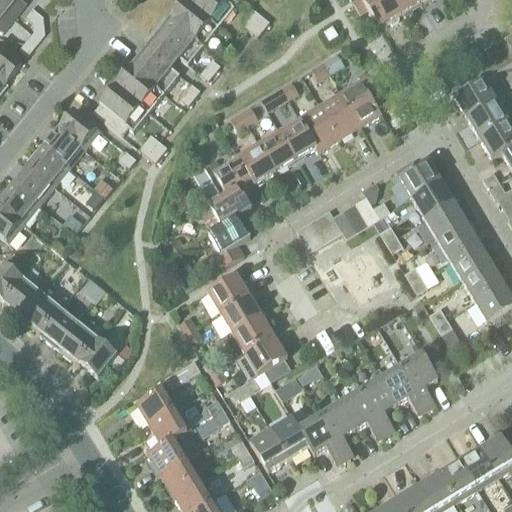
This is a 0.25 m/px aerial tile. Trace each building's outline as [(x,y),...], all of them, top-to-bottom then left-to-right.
[(24,10),(11,0),(0,0),(0,36),(1,38),(24,10)] [(187,0),(153,43),(179,65),(187,71),(233,14),(228,10),(235,1),(235,0),(187,0)] [(365,0),(352,8),(360,20),(368,15),(379,33),(387,29),(392,30),(399,26),(400,21),(386,0),(365,0)] [(414,0),(386,0),(400,21),(401,21),(406,22),(413,18),(413,13),(420,9),(414,0)] [(414,0),(420,9),(434,0),(414,0)] [(26,44),(34,50),(42,39),(41,23),(31,13),(24,22),(32,28),(32,37),(26,44)] [(252,14),(240,29),(256,42),(268,27),(252,14)] [(329,45),(338,40),(332,31),(324,36),(329,45)] [(511,67),(511,55),(504,43),(492,50),(506,72),(511,67)] [(34,50),(26,44),(18,54),(25,61),(34,50)] [(506,72),(492,50),(481,57),(494,79),(506,72)] [(144,53),(93,117),(122,141),(128,134),(133,138),(179,81),(171,75),(144,53)] [(0,54),(0,86),(3,89),(18,69),(0,54)] [(494,79),(481,57),(470,64),(483,85),(494,79)] [(211,65),(199,80),(207,87),(219,72),(211,65)] [(312,75),(319,86),(330,80),(323,68),(312,75)] [(339,98),(360,133),(382,120),(369,99),(375,95),(364,77),(357,81),(360,86),(339,98)] [(496,106),(483,85),(454,103),(467,124),(496,106)] [(290,87),(279,93),(287,106),(298,99),(290,87)] [(179,106),(187,113),(199,98),(190,91),(179,106)] [(287,106),(279,93),(269,100),(277,112),(287,106)] [(339,98),(319,111),(339,145),(360,133),(339,98)] [(496,106),(467,124),(479,145),(509,127),(496,106)] [(319,111),(298,123),(316,152),(316,153),(319,158),(339,145),(319,111)] [(239,118),(247,131),(257,125),(249,112),(239,118)] [(56,132),(85,155),(100,137),(74,116),(59,134),(57,132),(56,132)] [(247,131),(239,118),(229,124),(236,137),(247,131)] [(316,152),(298,123),(277,135),(295,166),(316,153),(316,152)] [(511,124),(509,127),(479,145),(492,166),(501,160),(511,152),(511,124)] [(56,132),(41,151),(69,174),(85,155),(56,132)] [(277,135),(257,148),(275,178),(295,166),(277,135)] [(150,142),(139,156),(155,169),(167,155),(150,142)] [(275,178),(257,148),(237,160),(240,165),(252,186),(251,186),(254,190),(275,178)] [(69,174),(41,151),(26,170),(54,193),(69,174)] [(511,152),(501,160),(502,160),(511,175),(511,152)] [(136,165),(125,157),(118,166),(129,174),(136,165)] [(252,186),(240,165),(221,176),(216,167),(205,174),(222,203),(237,193),(238,194),(251,186),(252,186)] [(412,204),(441,187),(428,166),(399,184),(412,204)] [(54,193),(26,170),(10,188),(39,212),(54,193)] [(489,195),(500,189),(493,178),(483,184),(489,195)] [(105,186),(97,196),(106,203),(113,193),(105,186)] [(441,187),(412,204),(424,225),(454,207),(441,187)] [(10,188),(0,201),(0,210),(24,230),(39,212),(10,188)] [(505,199),(500,189),(489,195),(495,205),(505,199)] [(237,193),(222,203),(209,211),(198,217),(211,238),(221,232),(238,221),(238,222),(244,218),(250,214),(238,194),(237,193)] [(366,204),(354,211),(367,232),(378,226),(373,215),(366,204)] [(454,207),(424,225),(437,246),(466,228),(454,207)] [(373,215),(378,226),(390,219),(383,209),(373,215)] [(24,230),(0,210),(0,242),(9,249),(24,230)] [(354,211),(343,217),(356,239),(367,232),(354,211)] [(343,217),(333,223),(342,238),(346,245),(356,239),(343,217)] [(342,238),(333,223),(330,218),(318,225),(330,245),(342,238)] [(83,229),(70,219),(63,228),(75,238),(83,229)] [(238,221),(221,232),(208,240),(221,261),(215,264),(221,275),(243,262),(237,251),(251,243),(238,222),(238,221)] [(330,245),(318,225),(307,231),(319,252),(330,245)] [(479,248),(466,228),(437,246),(450,266),(479,248)] [(319,252),(307,231),(297,237),(309,258),(319,252)] [(396,242),(390,232),(380,238),(386,248),(396,242)] [(386,248),(392,258),(402,252),(396,242),(386,248)] [(165,250),(171,261),(184,253),(177,243),(165,250)] [(479,248),(450,266),(462,287),(491,269),(479,248)] [(2,311),(26,282),(6,266),(0,273),(0,303),(4,307),(2,310),(2,311)] [(491,269),(462,287),(475,308),(504,290),(491,269)] [(412,290),(422,284),(415,274),(405,280),(412,290)] [(237,279),(208,297),(208,298),(220,318),(250,300),(237,279)] [(26,282),(2,311),(21,326),(44,297),(26,282)] [(428,294),(422,284),(412,290),(418,300),(428,294)] [(511,313),(511,302),(504,290),(475,308),(487,328),(511,313)] [(98,291),(89,300),(97,307),(105,297),(98,291)] [(63,312),(44,297),(21,326),(39,341),(63,312)] [(250,300),(220,318),(233,338),(262,320),(250,300)] [(81,327),(63,312),(39,341),(58,356),(81,327)] [(436,332),(447,325),(441,315),(430,321),(436,332)] [(262,320),(233,338),(245,359),(275,341),(262,320)] [(185,340),(197,333),(191,322),(178,330),(185,340)] [(447,325),(436,332),(443,342),(453,335),(447,325)] [(81,327),(58,356),(76,371),(100,342),(81,327)] [(197,333),(185,340),(191,350),(203,343),(197,333)] [(246,360),(235,366),(248,387),(254,383),(264,377),(284,365),(288,363),(275,341),(245,359),(246,360)] [(100,342),(76,371),(79,368),(98,384),(107,373),(114,379),(124,366),(117,360),(119,358),(100,342)] [(420,357),(398,370),(426,416),(436,411),(426,394),(438,386),(420,357)] [(209,381),(222,374),(216,363),(203,371),(209,381)] [(284,365),(264,377),(271,388),(290,376),(284,365)] [(172,394),(201,376),(194,366),(165,384),(172,394)] [(398,370),(378,382),(396,412),(408,405),(418,421),(426,416),(398,370)] [(222,374),(209,381),(215,391),(228,384),(222,374)] [(306,378),(298,382),(302,390),(310,386),(306,378)] [(396,412),(378,382),(357,394),(385,441),(395,435),(385,419),(396,412)] [(248,387),(244,389),(251,400),(259,395),(261,394),(254,383),(248,387)] [(244,389),(234,396),(241,406),(251,400),(244,389)] [(149,432),(179,414),(166,393),(137,411),(149,432)] [(357,394),(337,407),(355,437),(367,429),(377,445),(385,441),(357,394)] [(213,422),(224,415),(218,405),(207,412),(213,422)] [(355,437),(337,407),(316,419),(344,465),(354,460),(344,443),(355,437)] [(179,414),(149,432),(161,452),(161,453),(178,442),(178,443),(188,437),(192,435),(179,414)] [(224,415),(213,422),(219,432),(230,425),(224,415)] [(316,419),(297,431),(296,432),(309,453),(308,453),(313,462),(326,454),(336,470),(344,465),(316,419)] [(292,423),(270,436),(288,465),(308,453),(309,453),(296,432),(297,431),(292,423)] [(251,442),(253,446),(250,448),(267,478),(288,465),(270,436),(261,441),(259,437),(251,442)] [(201,457),(188,437),(178,443),(178,442),(161,453),(161,452),(147,460),(149,462),(145,464),(156,482),(159,480),(160,482),(190,464),(201,457)] [(479,454),(497,484),(511,474),(511,461),(500,441),(479,454)] [(238,463),(248,456),(242,446),(232,453),(238,463)] [(497,484),(479,454),(458,467),(476,497),(497,484)] [(248,456),(238,463),(244,473),(254,466),(248,456)] [(203,484),(190,464),(160,482),(173,503),(203,484)] [(458,467),(438,479),(456,509),(476,497),(458,467)] [(274,500),(260,477),(249,484),(262,506),(274,500)] [(438,479),(418,492),(429,511),(451,511),(456,509),(438,479)] [(202,511),(215,505),(203,484),(173,503),(178,511),(202,511)] [(429,511),(418,492),(396,505),(400,511),(429,511)]
